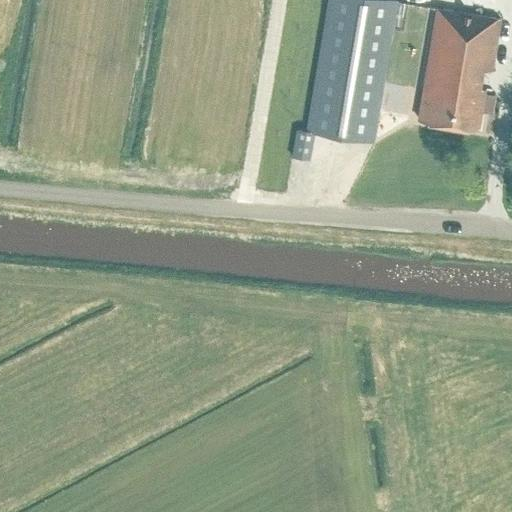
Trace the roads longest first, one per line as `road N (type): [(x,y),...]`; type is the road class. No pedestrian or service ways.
road 1 (unclassified): [(511,232),(0,185)]
road 2 (track): [(405,420),(423,224)]
